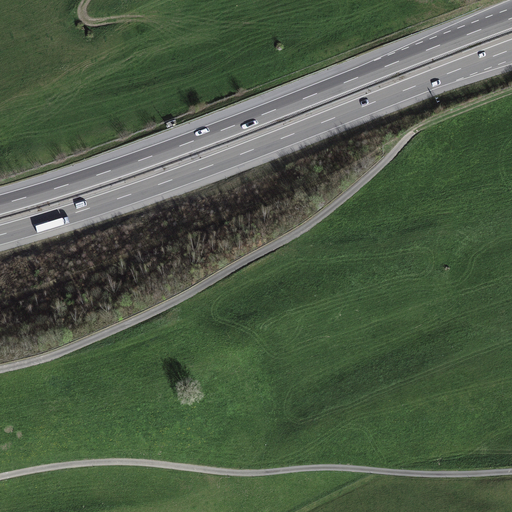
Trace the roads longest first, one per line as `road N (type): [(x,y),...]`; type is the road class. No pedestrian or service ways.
road 1 (motorway): [(511,17),(176,147),(0,204)]
road 2 (motorway): [(0,235),(212,165),(511,49)]
road 3 (unclassified): [(511,471),(327,467),(247,474),(109,462),(0,478)]
road 4 (track): [(0,369),(54,355),(184,295),(318,219),(412,134)]
